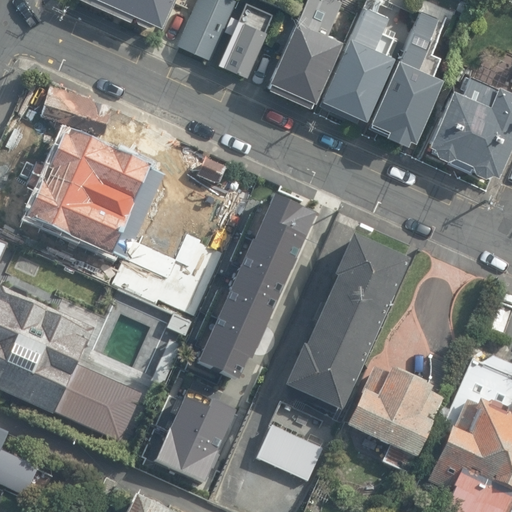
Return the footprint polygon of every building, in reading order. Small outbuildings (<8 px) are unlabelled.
[(78,0),(127,22),(130,16),(132,17),(134,24),(144,28),(151,25),(158,29),(170,0),(78,0)] [(236,1),(233,0),(196,0),(176,46),(210,61),(236,1)] [(341,0),(301,0),(266,78),(309,98),(339,33),(329,28),(341,0)] [(227,27),(233,30),(218,64),(245,76),(273,14),(245,2),(237,20),(231,18),(227,27)] [(402,27),(359,7),(318,95),(360,115),(402,27)] [(438,19),(417,9),(366,119),(383,127),(381,130),(405,141),(436,73),(417,65),(438,19)] [(511,123),(511,90),(458,67),(426,140),(492,169),(511,123)] [(24,220),(108,258),(110,256),(183,289),(205,240),(186,232),(177,249),(144,233),(146,227),(152,229),(158,216),(152,214),(155,208),(151,206),(164,176),(148,169),(149,168),(97,146),(94,139),(84,134),(78,137),(68,132),(66,137),(61,135),(47,168),(36,163),(25,186),(37,191),(24,220)] [(313,216),(268,197),(193,366),(235,384),(245,362),(247,363),(313,216)] [(300,348),(282,389),(339,414),(406,263),(349,238),(331,278),(333,279),(322,305),(320,304),(313,321),(314,322),(302,349),(300,348)] [(0,393),(50,417),(52,413),(120,444),(141,395),(77,367),(93,328),(26,299),(26,294),(12,288),(6,291),(0,287),(0,393)] [(511,511),(511,369),(481,359),(434,473),(457,487),(446,508),(455,511),(511,511)] [(447,398),(378,365),(350,423),(420,456),(447,398)] [(202,484),(234,413),(208,402),(205,410),(181,400),(154,463),(202,484)] [(322,450),(270,427),(255,459),(307,483),(322,450)] [(6,431),(0,428),(0,481),(20,491),(35,460),(1,444),(6,431)] [(161,511),(131,498),(124,511),(161,511)]
